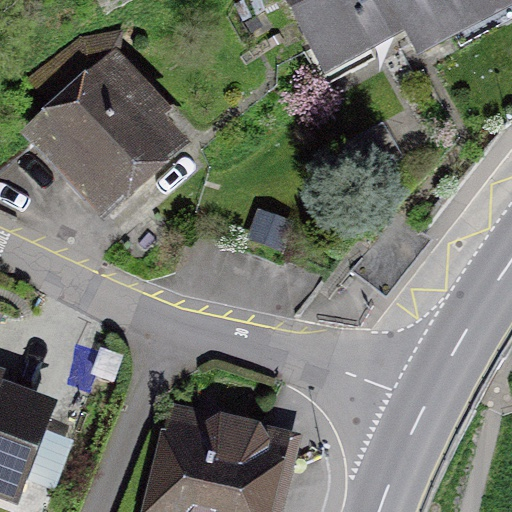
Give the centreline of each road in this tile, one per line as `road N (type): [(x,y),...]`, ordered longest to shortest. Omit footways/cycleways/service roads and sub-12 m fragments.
road 1 (residential): [(422,403),(302,354),(173,325)]
road 2 (residential): [(173,325),(99,511)]
road 3 (residential): [(173,325),(0,245)]
road 4 (secondary): [(511,260),(422,403)]
